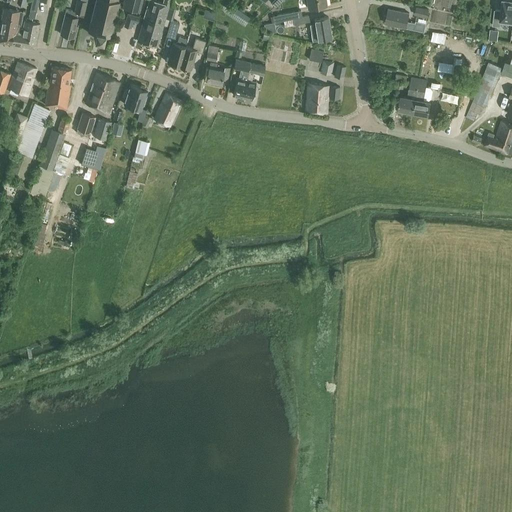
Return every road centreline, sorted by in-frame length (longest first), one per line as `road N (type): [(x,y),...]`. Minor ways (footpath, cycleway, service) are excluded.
road 1 (tertiary): [(365,127),(236,112),(87,59),(0,51)]
road 2 (unclassified): [(511,165),(365,127)]
